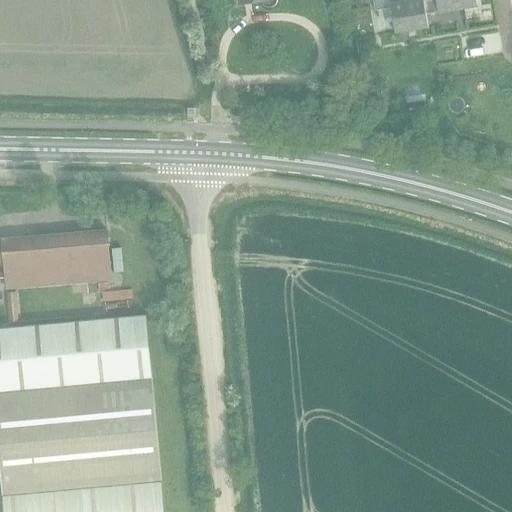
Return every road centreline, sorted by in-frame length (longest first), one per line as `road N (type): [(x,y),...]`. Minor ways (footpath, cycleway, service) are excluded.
road 1 (unclassified): [(223,511),(197,233),(202,152)]
road 2 (secondary): [(511,212),(330,165),(202,152)]
road 3 (secondary): [(0,148),(202,152)]
